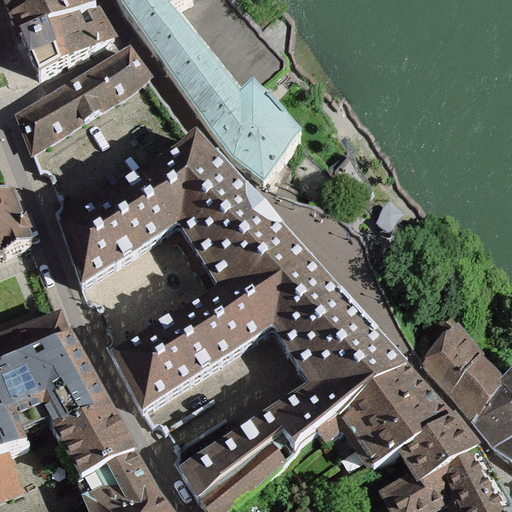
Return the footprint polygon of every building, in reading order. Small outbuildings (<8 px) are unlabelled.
[(21,14),(23,19),(43,9),(53,31),(46,33),(55,57),(61,72),(68,69),(69,70),(87,62),(70,26),(96,15),(86,0),(9,0),(5,3),(8,9),(11,17),(21,14)] [(161,65),(234,165),(264,188),(276,175),(300,150),(253,97),(239,109),(168,19),(190,7),(193,5),(190,2),(188,0),(117,0),(123,14),(161,65)] [(53,31),(43,9),(23,19),(21,14),(11,17),(13,21),(12,22),(14,25),(15,29),(22,42),(23,43),(46,33),(53,31)] [(102,26),(96,17),(96,15),(70,26),(87,62),(90,61),(89,59),(111,47),(111,44),(111,41),(102,26)] [(46,33),(23,43),(26,49),(33,65),(40,83),(57,75),(57,74),(61,72),(55,57),(46,33)] [(53,101),(50,102),(18,121),(33,158),(35,156),(69,134),(116,105),(122,102),(147,86),(149,85),(147,82),(140,72),(132,62),(129,58),(127,59),(98,75),(95,77),(53,101)] [(218,171),(216,169),(212,166),(199,151),(196,148),(194,150),(158,173),(154,175),(107,206),(103,208),(65,233),(62,234),(82,293),(85,290),(116,271),(117,272),(139,258),(138,257),(176,233),(177,232),(179,233),(180,233),(181,234),(196,257),(198,261),(203,268),(205,271),(219,294),(219,295),(219,297),(219,298),(218,299),(176,325),(176,324),(151,339),(152,340),(114,362),(121,375),(128,390),(216,335),(217,336),(309,270),(307,268),(298,258),(296,256),(278,237),(279,236),(275,232),(268,224),(258,214),(257,212),(253,208),(251,206),(248,202),(247,203),(229,183),(227,181),(218,171)] [(64,331),(60,321),(59,322),(57,322),(7,342),(0,344),(0,262),(3,262),(7,260),(31,250),(14,208),(10,197),(0,200),(0,376),(9,373),(70,345),(68,341),(65,332),(64,331)] [(339,303),(313,275),(311,272),(309,270),(217,336),(216,335),(128,390),(135,402),(143,418),(144,417),(190,388),(221,368),(265,340),(268,338),(271,336),(273,336),(274,336),(275,337),(285,352),(286,355),(299,375),(301,378),(310,392),(311,393),(311,395),(310,396),(309,397),(270,423),(296,457),(300,451),(317,439),(404,374),(375,342),(374,340),(372,338),(365,330),(363,328),(362,325),(360,323),(359,321),(356,318),(353,317),(350,314),(344,307),(343,307),(341,305),(339,303)] [(427,342),(414,353),(424,368),(437,383),(450,397),(473,376),(479,371),(454,339),(448,332),(450,331),(449,329),(448,330),(445,326),(436,335),(427,342)] [(81,484),(133,459),(119,434),(91,384),(70,347),(70,345),(9,373),(0,376),(0,464),(9,460),(29,452),(28,449),(25,450),(16,429),(17,428),(42,417),(43,417),(81,484)] [(481,373),(479,371),(473,376),(450,397),(473,425),(494,452),(511,466),(511,388),(504,395),(482,371),(481,373)] [(317,439),(326,450),(346,435),(373,472),(401,458),(452,427),(422,394),(404,374),(317,439)] [(183,479),(182,479),(194,497),(200,506),(203,511),(235,511),(284,469),(272,453),(281,446),(293,461),(296,457),(270,423),(260,429),(229,449),(183,479)] [(391,511),(438,511),(450,506),(491,482),(461,439),(452,427),(401,458),(415,482),(384,500),(391,511)] [(136,465),(133,459),(81,484),(82,486),(78,487),(88,511),(134,511),(157,501),(142,474),(136,465)] [(0,504),(24,494),(9,460),(0,464),(0,504)] [(452,511),(507,511),(494,487),(491,482),(450,506),(452,511)] [(165,511),(161,506),(157,501),(134,511),(165,511)]
